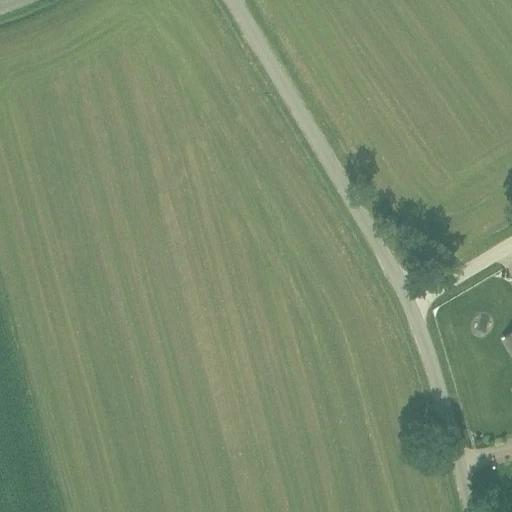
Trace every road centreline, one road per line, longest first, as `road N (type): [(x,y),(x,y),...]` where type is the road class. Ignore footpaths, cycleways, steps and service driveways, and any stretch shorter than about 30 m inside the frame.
road 1 (unclassified): [(409,306),(234,0)]
road 2 (unclassified): [(471,511),(409,306)]
